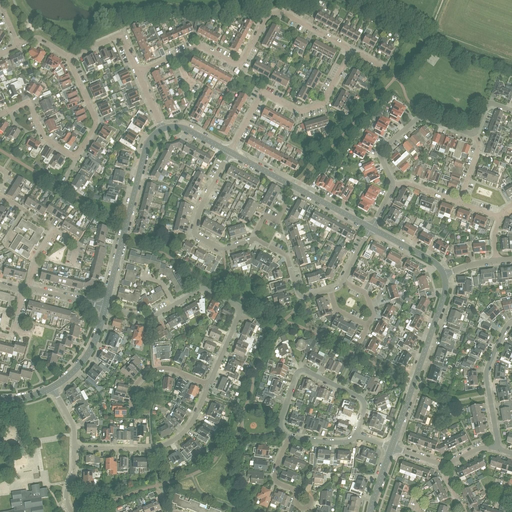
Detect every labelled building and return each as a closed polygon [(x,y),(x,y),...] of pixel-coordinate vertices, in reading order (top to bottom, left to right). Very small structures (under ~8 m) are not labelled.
[(324,15),(321,14),(324,9),(319,6),(316,12),(318,13),(315,20),(318,22),(317,24),(319,25),(320,23),(324,15)] [(330,18),(329,18),(326,16),(329,12),(327,11),(324,15),(320,23),(323,25),(322,26),(324,28),(325,26),(330,18)] [(335,21),(332,19),(334,15),(332,14),(329,18),(330,18),(325,26),(328,28),(327,29),(330,30),(331,29),(335,21)] [(331,29),(334,30),(333,32),(335,33),(336,32),(340,24),(337,22),(339,18),(337,16),(335,21),(331,29)] [(242,24),(250,29),(253,24),(245,20),(243,23),(241,22),(239,25),(241,26),(242,24)] [(350,29),(347,27),(349,23),(347,21),(344,26),(340,34),(343,36),(342,37),(345,38),(346,37),(345,37),(350,29)] [(141,29),(141,27),(138,22),(134,23),(135,25),(131,27),(133,32),(141,29)] [(184,26),(188,34),(193,32),(190,23),(186,25),(185,23),(182,25),(183,26),(184,26)] [(205,27),(201,25),(198,23),(197,27),(200,28),(197,33),(202,36),(206,28),(205,27)] [(247,33),(250,29),(242,24),(241,26),(239,29),(247,33)] [(355,32),(352,30),(354,25),(352,24),(350,29),(345,37),(346,37),(348,38),(348,40),(350,41),(351,40),(355,32)] [(135,37),(143,33),(142,30),(146,28),(144,25),(141,27),(141,29),(133,32),(135,37)] [(208,29),(209,27),(206,25),(205,27),(206,28),(202,36),(207,38),(211,30),(208,29)] [(277,34),(279,32),(283,34),(284,32),(280,29),(272,25),(270,30),(277,34)] [(183,36),(188,34),(184,26),(183,26),(180,28),(183,36)] [(351,40),(354,41),(353,43),(355,44),(356,42),(361,35),(357,33),(360,28),(357,27),(355,32),(351,40)] [(183,36),(180,28),(176,29),(175,28),(172,29),(173,31),(175,30),(178,38),(183,36)] [(245,38),(247,33),(239,29),(238,33),(236,32),(234,35),(236,35),(237,34),(245,38)] [(372,38),(369,36),(371,32),(366,29),(363,35),(366,36),(362,43),(365,44),(364,46),(367,47),(368,46),(367,46),(372,38)] [(173,40),(178,38),(175,30),(173,31),(170,32),(173,40)] [(216,33),(214,32),(211,30),(207,38),(211,41),(216,33)] [(282,37),(277,34),(270,30),(267,35),(275,39),(276,37),(281,39),(282,37)] [(217,34),(218,32),(215,31),(214,32),(216,33),(211,41),(216,44),(221,36),(217,34)] [(146,38),(145,37),(148,36),(147,32),(143,33),(135,37),(137,42),(146,38)] [(173,40),(170,32),(166,34),(165,32),(162,33),(163,35),(165,34),(168,43),(173,40)] [(367,46),(368,46),(370,47),(370,49),(372,50),(373,49),(377,41),(374,39),(376,34),(374,33),(372,38),(367,46)] [(163,45),(168,43),(165,34),(163,35),(159,37),(163,45)] [(242,43),(245,38),(237,34),(236,35),(234,39),(242,43)] [(139,47),(148,43),(146,40),(150,38),(149,35),(148,36),(145,37),(146,38),(137,42),(139,47)] [(279,42),(275,39),(267,35),(264,40),(272,44),(274,42),(278,44),(279,42)] [(296,53),(298,49),(303,41),(297,38),(293,46),(296,47),(294,52),(296,53)] [(388,46),(385,45),(387,40),(382,38),(379,43),(382,45),(378,51),(381,53),(380,55),(383,56),(384,54),(388,46)] [(240,48),(242,43),(234,39),(232,44),(240,48)] [(276,47),(272,44),(264,40),(262,46),(269,50),(271,47),(275,49),(276,47)] [(303,41),(298,49),(301,50),(299,54),(301,56),(303,51),(304,51),(308,44),(303,41)] [(317,52),(321,44),(316,42),(311,49),(314,51),(310,59),(312,60),(317,52)] [(384,54),(387,56),(386,58),(388,59),(389,57),(393,49),(390,48),(392,43),(390,42),(388,46),(384,54)] [(142,52),(150,48),(148,43),(139,47),(142,52)] [(237,53),(240,48),(232,44),(229,48),(237,53)] [(322,55),(326,47),(321,44),(317,52),(319,54),(317,58),(319,59),(322,55)] [(327,57),(331,50),(326,47),(322,55),(324,56),(322,61),(324,62),(327,57)] [(32,48),(28,54),(34,58),(32,59),(39,64),(45,54),(39,50),(37,52),(32,48)] [(144,57),(152,53),(150,48),(142,52),(144,57)] [(107,52),(106,50),(100,52),(103,58),(100,60),(102,65),(103,66),(107,64),(107,61),(110,60),(109,59),(110,59),(107,52)] [(117,54),(114,55),(112,50),(107,52),(110,59),(109,59),(110,60),(111,62),(115,60),(116,63),(120,61),(117,54)] [(327,57),(329,59),(327,63),(329,65),(332,60),(336,52),(331,50),(327,57)] [(15,56),(19,64),(22,62),(24,67),(29,65),(26,58),(23,59),(21,53),(15,56)] [(152,53),(144,57),(146,62),(154,58),(152,53)] [(16,65),(19,64),(15,56),(15,55),(9,57),(12,64),(10,65),(10,66),(12,71),(13,72),(15,71),(15,69),(17,68),(16,65)] [(57,59),(56,58),(53,55),(52,56),(51,56),(48,62),(45,60),(41,67),(44,70),(45,68),(49,71),(51,67),(57,59)] [(98,56),(95,57),(94,55),(89,57),(89,58),(93,66),(94,70),(96,69),(97,68),(102,65),(100,60),(98,56)] [(194,68),(199,60),(194,57),(189,65),(194,68)] [(62,62),(61,61),(58,58),(57,59),(51,67),(54,69),(53,72),(56,75),(64,69),(65,69),(62,65),(61,64),(62,62)] [(87,68),(93,66),(89,58),(84,60),(86,65),(83,66),(86,73),(89,72),(87,68)] [(261,65),(259,64),(261,59),(259,58),(256,62),(252,70),(257,73),(261,65)] [(199,71),(203,63),(199,60),(194,68),(199,71)] [(12,71),(10,66),(7,67),(4,61),(0,62),(0,65),(3,72),(6,70),(7,74),(12,71)] [(266,68),(264,66),(266,62),(264,61),(261,65),(257,73),(262,76),(266,68)] [(204,73),(208,65),(203,63),(199,71),(204,73)] [(266,68),(262,76),(267,78),(272,71),(269,69),(271,65),(269,63),(266,68)] [(209,76),(213,68),(208,65),(204,73),(209,76)] [(213,78),(218,70),(213,68),(209,76),(213,78)] [(279,75),(277,73),(279,69),(277,68),(274,72),(270,80),(275,83),(279,75)] [(64,69),(56,75),(58,80),(60,79),(61,82),(69,78),(69,79),(70,78),(67,73),(66,73),(64,69)] [(152,74),(154,80),(162,76),(159,69),(155,70),(156,72),(152,74)] [(218,81),(222,73),(218,70),(213,78),(218,81)] [(280,85),(284,77),(282,76),(284,72),(282,70),(279,75),(275,83),(280,85)] [(358,80),(360,77),(364,79),(365,77),(361,74),(353,70),(351,73),(350,72),(349,75),(350,76),(358,80)] [(117,82),(121,80),(129,77),(126,71),(121,74),(119,71),(114,73),(117,82)] [(311,76),(319,80),(322,75),(314,71),(312,74),(308,72),(307,74),(311,76)] [(223,83),(227,75),(222,73),(218,81),(223,83)] [(284,77),(280,85),(285,88),(290,80),(287,79),(289,74),(287,73),(284,77)] [(227,75),(223,83),(228,86),(232,78),(227,75)] [(156,85),(164,81),(162,76),(154,80),(156,85)] [(316,85),(319,80),(311,76),(310,79),(305,77),(304,79),(308,81),(316,85)] [(363,82),(358,80),(350,76),(349,79),(347,78),(346,80),(347,81),(355,85),(357,82),(361,84),(363,82)] [(129,77),(121,80),(123,86),(120,87),(121,90),(127,88),(125,85),(131,82),(129,77)] [(71,84),(69,79),(69,78),(61,82),(60,82),(62,85),(60,86),(62,91),(67,89),(66,86),(71,84)] [(104,88),(102,85),(100,79),(94,82),(96,85),(90,87),(90,88),(89,89),(91,93),(104,88)] [(21,87),(21,86),(19,81),(18,82),(11,85),(9,88),(7,89),(11,98),(18,96),(16,91),(16,89),(21,87)] [(26,91),(32,95),(37,86),(39,84),(36,82),(32,82),(31,81),(29,84),(30,85),(26,91)] [(158,90),(166,86),(164,81),(156,85),(158,90)] [(313,91),(316,85),(308,81),(307,84),(303,82),(301,84),(306,86),(313,91)] [(360,87),(355,85),(347,81),(346,84),(344,83),(343,85),(345,86),(344,86),(352,91),(354,87),(359,90),(360,87)] [(502,97),(505,89),(500,87),(501,84),(497,83),(493,94),(502,97)] [(37,86),(32,95),(32,94),(38,97),(42,90),(43,91),(45,88),(41,86),(40,88),(37,86)] [(160,95),(169,91),(166,86),(158,90),(160,95)] [(509,97),(511,98),(511,86),(510,91),(505,89),(502,97),(508,99),(509,97)] [(107,96),(106,93),(104,88),(91,93),(91,94),(93,98),(94,98),(95,98),(100,96),(102,99),(107,96)] [(300,93),(307,97),(310,92),(302,88),(301,91),(297,89),(295,91),(300,93)] [(212,91),(211,92),(205,89),(203,94),(211,98),(212,95),(215,97),(217,94),(212,91)] [(77,96),(78,96),(75,90),(70,92),(69,90),(62,92),(64,95),(65,97),(67,96),(69,99),(77,96)] [(126,101),(129,99),(137,96),(135,90),(129,93),(128,90),(122,93),(126,101)] [(169,91),(160,95),(163,99),(171,96),(169,91)] [(347,101),(348,98),(353,101),(355,96),(350,93),(348,95),(342,91),(340,95),(338,94),(337,96),(339,97),(347,101)] [(237,98),(245,102),(247,97),(239,93),(237,98)] [(305,103),(307,97),(300,93),(298,96),(294,94),(293,96),(297,98),(305,103)] [(208,103),(211,98),(203,94),(200,98),(208,103)] [(42,109),(51,105),(49,100),(52,98),(50,95),(45,98),(46,101),(40,103),(42,109)] [(78,98),(77,96),(69,99),(68,100),(69,103),(67,104),(68,106),(67,106),(69,109),(75,107),(74,104),(79,101),(80,100),(79,99),(78,98)] [(126,101),(129,106),(128,106),(130,109),(135,107),(134,104),(140,101),(137,96),(129,99),(126,101)] [(165,104),(173,101),(171,96),(163,99),(165,104)] [(351,104),(347,101),(339,97),(337,100),(335,99),(334,101),(336,102),(344,107),(344,106),(345,103),(350,106),(351,104)] [(206,108),(208,103),(200,98),(198,103),(206,108)] [(242,107),(245,102),(237,98),(234,103),(242,107)] [(98,107),(101,112),(109,108),(112,107),(111,104),(108,99),(103,101),(104,104),(98,107)] [(167,109),(175,106),(173,101),(165,104),(167,109)] [(392,110),(402,115),(403,112),(402,111),(405,107),(394,101),(391,106),(394,107),(392,110)] [(348,109),(344,106),(344,107),(336,102),(334,105),(333,104),(331,107),(333,108),(341,112),(343,109),(347,111),(348,109)] [(203,112),(206,108),(198,103),(195,108),(203,112)] [(240,112),(242,107),(234,103),(232,108),(240,112)] [(55,106),(52,108),(51,105),(42,109),(45,114),(51,111),(52,114),(58,112),(55,106)] [(179,110),(177,111),(175,106),(167,109),(169,115),(171,114),(173,116),(180,113),(179,110)] [(84,113),(85,113),(83,108),(77,110),(76,107),(71,109),(73,115),(75,114),(76,117),(84,113)] [(112,107),(109,108),(101,112),(103,117),(109,115),(110,118),(116,115),(114,110),(112,107)] [(200,117),(203,112),(195,108),(193,113),(200,117)] [(237,117),(240,112),(232,108),(229,112),(237,117)] [(266,119),(270,111),(265,108),(261,116),(266,119)] [(400,118),(402,115),(392,110),(392,111),(391,110),(389,113),(390,114),(390,115),(391,116),(390,119),(396,122),(399,117),(400,118)] [(137,121),(144,125),(147,120),(142,117),(144,114),(139,111),(136,116),(136,117),(138,118),(137,121)] [(271,121),(275,113),(270,111),(266,119),(271,121)] [(493,116),(505,120),(506,118),(502,117),(503,114),(495,111),(493,116)] [(234,121),(237,117),(229,112),(226,117),(234,121)] [(87,119),(84,113),(76,117),(77,120),(75,121),(77,126),(82,129),(84,126),(79,123),(79,122),(87,119)] [(193,113),(190,118),(192,119),(191,120),(197,124),(200,117),(193,113)] [(275,124),(280,116),(275,113),(271,121),(275,124)] [(47,128),(56,125),(54,120),(57,118),(56,115),(50,117),(51,121),(45,123),(47,128)] [(280,126),(284,119),(280,116),(275,124),(280,126)] [(504,123),(505,120),(493,116),(491,121),(500,124),(501,122),(504,123)] [(232,126),(234,121),(226,117),(224,122),(232,126)] [(377,124),(386,129),(388,126),(387,125),(389,121),(382,117),(381,120),(380,119),(377,124)] [(323,128),(326,127),(327,131),(330,131),(329,126),(326,118),(321,119),(323,128)] [(144,125),(137,121),(134,119),(133,122),(132,122),(129,126),(134,130),(136,127),(141,131),(144,125)] [(285,129),(289,121),(284,119),(280,126),(285,129)] [(325,132),(323,128),(321,119),(315,121),(318,129),(321,128),(322,133),(325,132)] [(3,121),(0,125),(0,130),(3,133),(8,125),(6,123),(6,122),(5,121),(4,122),(3,121)] [(289,121),(285,129),(290,132),(294,124),(289,121)] [(319,134),(318,129),(315,121),(310,123),(312,131),(315,130),(317,135),(319,134)] [(499,127),(500,124),(491,121),(490,126),(501,131),(502,128),(499,127)] [(229,131),(232,126),(224,122),(221,127),(229,131)] [(314,136),(312,131),(310,123),(304,124),(306,133),(310,132),(311,136),(314,136)] [(385,132),(386,129),(377,124),(374,129),(376,130),(374,132),(381,136),(383,131),(385,132)] [(60,126),(57,127),(56,125),(47,128),(49,133),(56,131),(57,133),(58,134),(57,135),(59,137),(62,133),(63,132),(61,130),(62,129),(60,126)] [(132,132),(134,130),(129,126),(126,131),(129,133),(127,136),(135,141),(135,140),(137,140),(138,138),(137,136),(138,136),(132,132)] [(430,134),(426,130),(428,128),(426,126),(424,127),(419,131),(421,133),(418,135),(426,143),(429,140),(426,137),(430,134)] [(500,133),(501,131),(490,126),(488,132),(492,133),(496,134),(497,132),(500,133)] [(111,127),(111,128),(110,128),(109,128),(108,129),(104,127),(101,132),(109,136),(111,137),(111,138),(114,133),(115,133),(117,130),(111,127)] [(227,136),(229,131),(221,127),(219,132),(227,136)] [(11,128),(8,132),(5,137),(10,140),(12,137),(16,140),(20,132),(14,128),(14,130),(11,128)] [(66,144),(71,135),(68,133),(69,131),(65,128),(63,132),(62,133),(64,135),(61,140),(66,143),(65,144),(66,144)] [(374,141),(377,136),(366,130),(364,133),(367,134),(364,139),(374,144),(375,141),(374,141)] [(111,137),(109,136),(101,132),(98,137),(104,140),(102,143),(107,146),(110,142),(109,140),(111,137)] [(501,136),(496,134),(492,133),(491,138),(502,143),(503,140),(500,139),(501,136)] [(441,145),(444,137),(435,134),(432,142),(437,144),(435,151),(439,152),(441,145)] [(71,135),(66,144),(71,147),(77,137),(75,136),(74,138),(71,136),(71,135)] [(427,144),(426,143),(418,135),(416,137),(414,136),(410,139),(416,146),(420,142),(425,148),(428,145),(427,144)] [(134,142),(135,141),(127,136),(124,141),(121,139),(119,142),(124,145),(126,142),(131,146),(132,145),(134,145),(135,143),(134,142)] [(252,147),(256,140),(251,137),(247,145),(252,147)] [(450,149),(453,140),(444,137),(441,145),(446,147),(444,154),(447,156),(450,149)] [(501,145),(502,143),(491,138),(489,143),(497,146),(498,144),(501,145)] [(35,159),(36,158),(39,153),(36,151),(40,144),(31,139),(27,145),(33,149),(30,154),(30,156),(35,159)] [(372,147),(374,144),(364,139),(362,144),(359,143),(357,146),(368,151),(371,147),(372,147)] [(418,154),(421,151),(416,146),(410,139),(403,146),(410,154),(415,150),(418,154)] [(183,151),(187,144),(180,140),(179,143),(174,144),(176,149),(178,148),(183,151)] [(256,150),(261,142),(256,140),(252,147),(256,150)] [(456,159),(462,144),(453,140),(450,149),(455,150),(452,157),(456,159)] [(261,153),(265,145),(261,142),(256,150),(261,153)] [(94,143),(93,143),(92,143),(90,146),(91,147),(91,148),(98,153),(100,150),(102,152),(106,147),(101,144),(99,146),(94,143)] [(496,149),(497,146),(489,143),(487,148),(499,153),(499,150),(496,149)] [(173,150),(176,149),(174,144),(169,145),(167,144),(163,151),(170,155),(170,154),(173,150)] [(188,155),(191,147),(188,146),(189,145),(187,144),(183,151),(182,152),(188,155)] [(461,146),(462,144),(456,159),(460,160),(462,153),(467,155),(470,147),(465,145),(464,147),(461,146)] [(266,155),(270,147),(265,145),(261,153),(266,155)] [(355,145),(352,150),(354,152),(353,154),(362,159),(364,156),(363,156),(365,151),(355,145)] [(193,157),(197,149),(195,148),(194,149),(191,147),(188,155),(193,157)] [(271,158),(275,150),(270,147),(266,155),(271,158)] [(101,154),(98,153),(91,148),(88,153),(93,156),(91,159),(95,161),(96,162),(101,154)] [(498,155),(499,153),(487,148),(485,154),(493,157),(494,154),(498,155)] [(48,165),(48,164),(53,158),(50,156),(52,152),(47,149),(42,156),(45,158),(43,162),(48,165)] [(117,157),(120,158),(128,160),(130,154),(124,153),(125,150),(120,149),(117,157)] [(198,160),(201,153),(199,151),(199,150),(197,149),(193,157),(198,160)] [(276,160),(280,152),(275,150),(271,158),(276,160)] [(171,155),(170,154),(170,155),(163,151),(162,153),(163,154),(162,156),(169,160),(171,155)] [(431,152),(430,157),(436,159),(439,152),(435,151),(434,153),(431,152)] [(280,163),(285,155),(280,152),(276,160),(280,163)] [(397,166),(409,155),(406,152),(401,157),(397,153),(395,154),(391,159),(397,166)] [(203,163),(207,154),(205,153),(204,154),(201,153),(198,160),(203,163)] [(207,154),(203,163),(208,165),(212,158),(209,157),(209,155),(207,154)] [(285,165),(289,157),(285,155),(280,163),(285,165)] [(409,155),(397,166),(403,172),(410,167),(406,163),(412,158),(409,155)] [(53,158),(48,164),(54,168),(56,164),(61,167),(65,160),(58,156),(57,157),(54,156),(53,158)] [(166,165),(169,160),(162,156),(160,159),(159,159),(158,161),(166,165)] [(290,168),(294,160),(289,157),(285,165),(290,168)] [(127,166),(128,160),(120,158),(119,162),(116,161),(115,166),(121,168),(122,165),(127,166)] [(96,162),(95,161),(93,164),(87,160),(84,165),(95,172),(100,164),(96,162)] [(294,160),(290,168),(295,171),(299,163),(294,160)] [(461,172),(464,163),(456,160),(454,166),(450,164),(449,168),(450,168),(461,172)] [(163,170),(166,165),(158,161),(157,163),(158,164),(156,167),(163,170)] [(424,165),(419,163),(416,161),(411,174),(420,177),(424,165)] [(367,174),(374,171),(372,166),(373,165),(372,162),(362,167),(365,172),(362,173),(363,176),(367,174)] [(84,165),(84,166),(83,165),(82,165),(81,168),(81,169),(82,169),(81,170),(87,174),(85,176),(90,180),(91,178),(95,172),(84,165)] [(432,172),(431,172),(427,170),(428,166),(424,165),(420,177),(428,180),(432,172)] [(441,173),(436,171),(438,166),(437,166),(434,165),(431,172),(432,172),(428,180),(437,183),(441,173)] [(231,177),(236,168),(231,166),(226,175),(231,177)] [(114,176),(124,179),(125,173),(118,171),(119,168),(113,167),(113,170),(114,171),(114,173),(115,173),(114,176)] [(163,170),(156,167),(155,169),(153,169),(152,171),(161,175),(164,177),(167,172),(165,171),(163,170)] [(482,179),(486,168),(483,167),(482,170),(479,169),(476,177),(482,179)] [(236,180),(241,171),(236,168),(231,177),(236,180)] [(463,173),(461,172),(450,168),(449,172),(453,173),(451,178),(459,181),(463,173)] [(487,181),(490,173),(487,172),(488,169),(486,168),(482,179),(487,181)] [(158,181),(161,175),(152,171),(151,173),(152,174),(151,177),(158,181)] [(241,182),(245,173),(241,171),(236,180),(241,182)] [(367,178),(370,183),(374,181),(375,183),(379,181),(378,179),(380,178),(378,175),(377,176),(374,171),(367,174),(363,176),(365,179),(367,178)] [(492,183),(496,171),(493,171),(492,174),(490,173),(487,181),(492,183)] [(496,171),(492,183),(497,185),(500,177),(497,176),(498,172),(496,171)] [(194,178),(202,182),(203,179),(206,180),(207,178),(197,173),(194,178)] [(245,185),(250,176),(245,173),(241,182),(245,185)] [(90,180),(85,176),(84,179),(78,175),(75,180),(82,185),(84,186),(87,181),(89,182),(91,180),(90,180)] [(451,178),(444,176),(442,175),(441,178),(443,179),(443,180),(450,182),(448,187),(456,190),(459,181),(451,178)] [(122,184),(124,179),(114,176),(114,179),(110,178),(108,184),(109,184),(115,186),(116,182),(122,184)] [(250,187),(255,179),(250,176),(245,185),(250,187)] [(25,187),(24,188),(27,190),(28,188),(26,187),(26,186),(25,185),(27,182),(19,177),(17,180),(16,180),(15,181),(24,187),(25,187)] [(323,189),(328,179),(323,177),(322,178),(319,177),(316,183),(320,186),(320,187),(323,189)] [(200,185),(202,182),(194,178),(192,183),(202,188),(202,186),(200,185)] [(255,179),(250,187),(255,190),(260,181),(255,179)] [(328,179),(323,189),(326,191),(326,189),(331,192),(335,185),(332,183),(333,182),(328,179)] [(80,187),(82,185),(75,180),(72,186),(77,189),(76,192),(83,196),(84,193),(81,191),(83,189),(80,187)] [(25,187),(24,187),(15,181),(14,183),(15,183),(13,186),(21,191),(23,188),(24,189),(24,188),(25,187)] [(344,188),(342,187),(343,184),(338,181),(332,192),(337,195),(336,196),(339,198),(344,188)] [(201,190),(202,188),(192,183),(189,188),(196,192),(198,189),(201,190)] [(224,188),(232,193),(235,188),(226,183),(224,188)] [(115,186),(109,184),(108,188),(110,188),(109,193),(116,195),(116,196),(118,196),(119,190),(116,190),(117,188),(115,188),(115,186)] [(511,196),(511,192),(509,188),(508,184),(503,187),(505,190),(504,190),(509,198),(511,196)] [(269,190),(278,195),(281,190),(272,185),(269,190)] [(367,193),(376,198),(378,195),(377,194),(379,189),(372,185),(370,188),(367,193)] [(18,195),(21,191),(13,186),(11,190),(10,189),(9,190),(18,196),(19,197),(18,198),(21,199),(22,197),(18,195)] [(344,188),(339,198),(342,199),(343,198),(347,200),(353,190),(348,187),(346,189),(344,188)] [(194,195),(196,192),(189,188),(186,193),(196,198),(197,196),(194,195)] [(230,198),(232,193),(224,188),(221,193),(230,198)] [(411,197),(413,194),(414,191),(409,188),(407,191),(403,189),(402,192),(400,191),(400,192),(401,193),(399,197),(407,201),(409,196),(411,197)] [(18,196),(9,190),(6,195),(7,196),(15,201),(17,197),(18,198),(19,197),(18,196)] [(276,199),(278,195),(269,190),(267,195),(276,199)] [(109,193),(107,193),(106,198),(104,197),(103,201),(110,203),(110,201),(112,202),(112,200),(115,201),(116,196),(116,195),(109,193)] [(195,200),(196,198),(186,193),(184,198),(191,202),(192,199),(195,200)] [(227,202),(230,198),(221,193),(219,198),(227,202)] [(375,201),(376,198),(367,193),(366,195),(363,194),(360,199),(363,200),(370,204),(371,205),(373,200),(375,201)] [(36,195),(33,199),(30,197),(25,204),(28,206),(27,207),(29,208),(34,200),(35,199),(36,199),(38,197),(36,195)] [(273,204),(276,199),(267,195),(264,199),(273,204)] [(426,208),(429,200),(424,199),(425,197),(421,196),(417,205),(426,208)] [(402,209),(407,201),(399,197),(397,201),(396,200),(393,204),(402,209)] [(225,207),(227,202),(219,198),(216,202),(225,207)] [(29,208),(30,209),(31,208),(34,210),(39,203),(36,201),(37,200),(36,199),(35,199),(34,200),(29,208)] [(270,209),(273,204),(264,199),(262,204),(270,209)] [(302,210),(305,205),(297,200),(295,202),(297,203),(295,206),(302,210)] [(367,209),(370,204),(363,200),(361,203),(360,202),(357,207),(367,213),(368,209),(367,209)] [(433,202),(429,200),(426,208),(431,210),(430,212),(433,213),(438,202),(433,200),(433,202)] [(38,214),(43,205),(44,204),(45,205),(47,202),(45,201),(44,203),(43,202),(42,204),(39,203),(34,210),(37,212),(37,213),(38,214)] [(247,205),(256,210),(258,205),(249,201),(247,205)] [(222,212),(225,207),(216,202),(213,207),(222,212)] [(57,203),(54,206),(51,204),(48,208),(46,212),(49,214),(48,215),(50,216),(56,206),(57,207),(59,204),(57,203)] [(48,208),(45,206),(45,205),(44,204),(43,205),(38,214),(40,215),(40,214),(43,216),(46,212),(48,208)] [(180,209),(190,212),(191,210),(188,209),(189,205),(181,204),(180,209)] [(445,214),(448,206),(443,204),(440,209),(437,208),(435,214),(438,216),(440,212),(445,214)] [(253,215),(256,210),(247,205),(244,210),(253,215)] [(11,218),(10,217),(12,214),(1,206),(0,207),(0,212),(7,217),(7,218),(9,220),(11,218)] [(60,210),(56,208),(57,207),(56,206),(50,216),(51,217),(52,216),(55,218),(60,210)] [(299,215),(302,210),(295,206),(293,209),(292,208),(291,210),(299,215)] [(403,212),(398,209),(392,206),(390,210),(392,211),(390,215),(397,219),(400,214),(401,214),(402,214),(403,212)] [(448,206),(445,214),(444,217),(452,220),(454,214),(451,213),(453,208),(448,206)] [(220,217),(222,212),(213,207),(211,212),(220,217)] [(66,208),(63,212),(60,210),(55,218),(58,219),(58,220),(59,221),(65,212),(66,212),(68,210),(66,208)] [(250,220),(253,215),(244,210),(242,215),(250,220)] [(297,220),(299,215),(291,210),(290,212),(291,213),(290,216),(294,218),(294,219),(297,220)] [(454,214),(452,220),(456,221),(457,218),(462,220),(465,212),(460,210),(457,216),(454,214)] [(316,222),(320,215),(317,213),(317,212),(315,211),(311,219),(316,222)] [(69,216),(66,213),(66,212),(65,212),(59,221),(61,222),(61,221),(64,223),(66,220),(67,220),(69,216)] [(470,226),(471,221),(468,220),(470,214),(465,212),(462,220),(461,222),(467,224),(465,228),(466,229),(468,230),(470,226)] [(185,220),(186,217),(178,215),(177,220),(187,223),(188,221),(185,220)] [(248,225),(250,220),(242,215),(239,220),(248,225)] [(321,225),(325,216),(323,215),(323,216),(320,215),(316,222),(321,225)] [(393,227),(397,219),(390,215),(387,219),(386,218),(384,222),(393,227)] [(293,221),(294,219),(294,218),(290,216),(287,220),(285,221),(287,229),(294,226),(296,226),(300,224),(299,223),(294,224),(293,221)] [(326,227),(330,220),(327,219),(327,218),(325,216),(321,225),(324,227),(326,227)] [(479,226),(482,218),(477,216),(475,222),(471,221),(470,226),(475,228),(476,225),(479,226)] [(70,222),(67,220),(66,220),(64,223),(61,227),(65,229),(64,230),(66,231),(72,222),(73,222),(74,220),(72,218),(70,222)] [(410,223),(408,222),(410,220),(407,218),(403,225),(406,227),(403,232),(408,235),(412,227),(410,226),(410,224),(410,223)] [(482,218),(479,226),(484,228),(483,232),(486,233),(489,227),(485,226),(488,220),(482,218)] [(206,230),(211,222),(206,219),(201,228),(206,230)] [(29,229),(32,224),(28,221),(27,222),(22,220),(17,228),(22,231),(24,228),(28,231),(29,229)] [(331,230),(335,222),(333,221),(333,222),(330,220),(326,227),(331,230)] [(76,226),(72,223),(73,222),(72,222),(66,231),(67,232),(68,231),(71,233),(76,226)] [(84,225),(81,224),(82,224),(78,222),(76,226),(71,233),(74,235),(73,236),(75,237),(80,228),(81,227),(82,228),(84,225)] [(211,233),(216,224),(211,222),(206,230),(211,233)] [(336,233),(340,226),(337,224),(338,223),(335,222),(331,230),(336,233)] [(32,237),(39,241),(42,237),(41,236),(44,231),(32,224),(29,229),(35,233),(32,237)] [(216,236),(220,227),(216,224),(211,233),(216,236)] [(408,235),(413,238),(416,232),(419,234),(422,229),(414,224),(412,227),(408,235)] [(238,226),(241,236),(246,234),(243,225),(238,226)] [(511,231),(511,229),(511,227),(505,225),(503,230),(508,232),(507,236),(511,236),(511,231)] [(182,231),(183,228),(175,226),(174,232),(185,234),(185,232),(182,231)] [(236,237),(241,236),(238,226),(233,228),(236,237)] [(290,234),(297,231),(296,226),(294,226),(287,229),(287,231),(289,230),(290,234)] [(341,236),(346,227),(343,226),(343,227),(340,226),(336,233),(341,236)] [(85,231),(81,229),(82,228),(81,227),(80,228),(75,237),(76,238),(77,237),(80,239),(85,231)] [(220,227),(216,236),(220,238),(225,229),(220,227)] [(346,238),(350,231),(347,230),(348,228),(346,227),(341,236),(346,238)] [(230,239),(236,237),(233,228),(228,229),(230,239)] [(107,235),(107,233),(96,231),(97,229),(94,229),(93,231),(97,232),(96,236),(105,238),(106,235),(107,235)] [(422,235),(419,241),(424,243),(428,236),(430,232),(428,231),(427,231),(427,230),(425,229),(424,230),(422,229),(419,234),(422,235)] [(290,240),(299,237),(297,231),(290,234),(291,237),(289,237),(290,240)] [(350,231),(346,238),(351,241),(356,233),(354,232),(353,233),(350,231)] [(435,242),(437,237),(435,236),(433,238),(428,236),(424,243),(429,246),(432,241),(435,242)] [(511,241),(511,236),(507,236),(507,240),(501,240),(501,246),(510,245),(510,242),(511,241)] [(36,246),(39,241),(32,237),(30,242),(24,238),(22,241),(21,243),(24,245),(32,250),(35,245),(36,246)] [(441,243),(443,240),(437,237),(435,242),(438,244),(435,249),(440,252),(444,244),(441,243)] [(104,246),(105,244),(95,241),(94,241),(94,240),(91,239),(90,241),(89,246),(97,248),(97,247),(102,249),(103,245),(104,246)] [(479,244),(480,253),(486,253),(485,246),(488,246),(488,240),(485,241),(485,244),(479,244)] [(186,252),(190,244),(187,242),(186,243),(183,241),(179,248),(186,252)] [(480,253),(479,244),(473,245),(473,241),(470,241),(470,242),(471,248),(474,248),(474,254),(480,253)] [(293,251),(302,248),(301,242),(293,245),(294,248),(293,248),(293,251)] [(467,248),(471,248),(470,242),(464,243),(464,244),(461,245),(462,256),(468,256),(467,248)] [(375,254),(380,246),(374,243),(371,248),(368,247),(366,252),(363,257),(367,259),(369,256),(370,256),(372,252),(375,254)] [(192,255),(196,248),(193,246),(190,244),(186,252),(192,255)] [(450,251),(453,246),(450,244),(449,247),(444,244),(440,252),(445,254),(448,249),(450,251)] [(462,256),(461,245),(455,245),(454,244),(453,246),(450,251),(450,252),(453,254),(454,251),(456,251),(457,257),(462,256)] [(29,254),(32,250),(24,245),(21,249),(24,251),(21,256),(28,260),(31,255),(29,254)] [(382,261),(385,255),(382,254),(385,249),(380,246),(375,254),(379,255),(377,258),(382,261)] [(198,258),(202,251),(199,249),(199,250),(196,248),(192,255),(198,258)] [(336,253),(343,257),(344,254),(345,254),(347,252),(338,248),(336,253)] [(138,264),(140,256),(136,255),(136,252),(131,251),(128,260),(133,261),(133,263),(138,264)] [(208,255),(205,253),(206,252),(202,251),(198,258),(204,262),(205,262),(208,255)] [(392,262),(396,254),(391,251),(388,257),(385,255),(382,261),(385,262),(386,259),(392,262)] [(248,254),(244,255),(243,253),(243,252),(240,253),(240,254),(240,255),(238,255),(240,264),(241,267),(252,264),(253,258),(250,258),(248,254)] [(262,264),(266,256),(260,253),(257,259),(256,259),(257,255),(254,254),(253,258),(252,264),(252,265),(257,268),(259,263),(262,264)] [(297,261),(306,259),(304,253),(296,256),(297,259),(296,259),(297,261)] [(341,260),(343,257),(336,253),(333,258),(341,262),(342,260),(341,260)] [(217,267),(214,266),(215,263),(214,262),(216,258),(209,254),(208,255),(205,262),(204,262),(203,265),(207,267),(205,271),(211,274),(213,275),(217,267)] [(396,254),(392,262),(395,264),(393,268),(396,270),(395,272),(397,273),(399,270),(401,264),(399,263),(402,257),(396,254)] [(149,265),(152,256),(146,255),(145,257),(140,256),(138,264),(144,266),(144,264),(149,265)] [(238,255),(235,256),(235,255),(234,255),(232,256),(233,263),(230,264),(232,270),(238,268),(237,265),(240,264),(238,255)] [(161,264),(161,262),(156,260),(157,257),(152,256),(149,265),(154,267),(154,268),(159,269),(161,264)] [(268,274),(273,268),(269,266),(273,260),(266,256),(262,264),(265,266),(262,271),(268,274)] [(340,264),(341,262),(333,258),(330,263),(337,267),(339,264),(340,264)] [(401,264),(399,270),(403,272),(405,269),(408,271),(413,263),(407,260),(404,266),(401,264)] [(10,266),(10,264),(5,263),(3,266),(0,269),(0,270),(1,272),(4,272),(3,275),(7,276),(7,277),(8,278),(11,267),(10,266)] [(336,270),(337,267),(330,263),(327,268),(328,269),(329,269),(336,273),(337,270),(336,270)] [(420,274),(419,272),(417,273),(415,272),(418,266),(413,263),(408,271),(407,274),(412,277),(420,274)] [(166,265),(161,264),(159,269),(158,273),(163,275),(163,276),(167,277),(172,270),(166,268),(166,265)] [(126,276),(135,278),(137,272),(134,272),(135,267),(127,265),(126,270),(127,270),(126,276)] [(23,270),(23,267),(21,266),(20,269),(20,270),(16,269),(14,278),(17,279),(17,280),(19,280),(21,270),(21,269),(23,270)] [(359,271),(360,268),(358,266),(352,277),(358,280),(362,272),(359,271)] [(273,268),(268,274),(267,274),(269,278),(273,277),(274,280),(282,278),(280,271),(274,273),(274,271),(276,270),(273,267),(273,268)] [(47,268),(46,272),(42,271),(40,280),(43,281),(43,282),(45,282),(48,271),(49,271),(50,268),(47,268)] [(332,279),(336,273),(329,269),(328,269),(326,274),(324,274),(323,274),(325,279),(329,278),(332,279)] [(492,280),(492,282),(492,283),(493,284),(494,284),(499,283),(498,276),(494,276),(494,270),(493,269),(491,269),(490,271),(487,271),(488,280),(492,280)] [(509,280),(507,269),(501,270),(502,276),(498,276),(499,283),(502,283),(506,283),(505,281),(509,280)] [(58,270),(57,275),(53,274),(50,282),(54,283),(54,284),(55,285),(58,274),(59,274),(60,271),(58,270)] [(172,284),(181,279),(178,274),(175,275),(172,270),(167,277),(168,280),(170,279),(172,284)] [(370,276),(373,271),(370,270),(369,272),(367,271),(365,274),(362,272),(358,280),(363,283),(367,277),(369,278),(370,276)] [(487,271),(485,271),(484,270),(481,270),(481,272),(482,278),(478,278),(479,285),(484,285),(485,285),(485,284),(486,283),(489,282),(488,280),(487,271)] [(369,283),(375,286),(379,278),(376,276),(378,274),(373,271),(370,276),(372,278),(369,283)] [(64,286),(64,287),(66,287),(68,278),(69,276),(70,277),(71,274),(68,273),(67,277),(63,276),(61,285),(64,286)] [(100,278),(100,276),(89,273),(89,274),(90,275),(89,279),(97,281),(98,281),(99,278),(100,278)] [(317,283),(320,282),(317,273),(312,275),(314,283),(317,282),(317,283)] [(419,285),(427,283),(425,277),(421,278),(420,274),(412,277),(414,283),(417,282),(419,285)] [(79,276),(78,280),(74,279),(71,288),(75,289),(75,290),(76,290),(79,280),(79,279),(80,279),(81,276),(79,276)] [(134,283),(135,278),(126,276),(124,281),(123,280),(122,286),(130,288),(131,283),(134,283)] [(386,285),(389,280),(384,277),(383,280),(379,278),(375,286),(380,289),(383,284),(386,285)] [(397,292),(395,283),(396,281),(394,279),(392,278),(390,281),(389,280),(386,285),(388,286),(390,283),(392,284),(392,285),(390,285),(391,287),(387,289),(389,295),(397,292)] [(469,281),(469,282),(466,282),(466,278),(458,278),(458,284),(462,284),(462,287),(463,287),(472,288),(472,281),(469,281)] [(95,286),(97,281),(89,279),(89,280),(87,281),(91,288),(95,286)] [(181,279),(172,284),(175,288),(174,289),(176,294),(184,290),(181,285),(183,284),(181,279)] [(87,291),(91,288),(87,281),(86,282),(84,282),(82,289),(87,291)] [(276,282),(269,284),(271,290),(276,288),(277,293),(286,290),(284,283),(277,285),(276,282)] [(419,296),(426,294),(425,292),(424,292),(423,291),(429,289),(427,283),(419,285),(420,289),(417,290),(419,294),(417,294),(417,293),(416,294),(416,296),(419,296)] [(152,295),(156,302),(161,299),(160,298),(164,295),(160,287),(154,290),(156,292),(152,295)] [(471,294),(472,288),(463,287),(463,290),(458,289),(457,295),(465,296),(466,293),(469,293),(471,294)] [(127,302),(129,294),(124,292),(125,289),(119,288),(117,297),(122,299),(122,300),(127,302)] [(139,302),(140,297),(141,293),(135,292),(134,295),(129,294),(127,302),(133,303),(133,301),(138,303),(139,302)] [(284,292),(272,296),(274,302),(279,301),(280,305),(290,302),(287,295),(285,296),(284,292)] [(391,301),(395,299),(396,304),(395,306),(400,309),(401,306),(403,302),(400,300),(401,299),(399,298),(397,292),(389,295),(391,301)] [(10,310),(12,311),(15,297),(10,296),(10,295),(5,293),(3,301),(8,302),(6,309),(10,310)] [(419,304),(427,308),(430,303),(424,300),(425,299),(427,298),(426,294),(419,296),(419,297),(418,299),(421,300),(419,304)] [(156,302),(152,295),(147,297),(146,295),(141,298),(143,302),(145,306),(150,303),(151,305),(156,302)] [(456,299),(454,305),(462,308),(463,304),(466,305),(468,300),(461,298),(460,301),(456,299)] [(318,307),(329,303),(328,301),(325,302),(324,299),(316,301),(318,307)] [(510,311),(508,302),(502,303),(502,300),(496,302),(499,307),(503,306),(505,312),(510,311)] [(209,313),(212,315),(210,318),(214,320),(218,313),(215,312),(218,305),(212,301),(208,310),(209,311),(209,313)] [(487,308),(490,311),(496,317),(500,313),(496,309),(498,307),(495,302),(492,305),(491,304),(487,308)] [(189,307),(193,314),(199,311),(200,314),(205,314),(205,306),(202,306),(202,303),(197,304),(196,304),(195,303),(189,307)] [(320,312),(327,310),(326,306),(329,305),(329,303),(318,307),(320,312)] [(424,314),(427,308),(419,304),(417,307),(413,305),(410,310),(412,311),(417,313),(418,311),(424,314)] [(400,309),(395,306),(393,309),(388,306),(385,311),(393,316),(395,312),(397,314),(400,309)] [(6,309),(0,307),(0,313),(3,314),(1,319),(9,321),(11,316),(9,315),(10,310),(6,309)] [(188,317),(193,314),(189,307),(183,310),(184,313),(182,314),(183,318),(186,322),(189,320),(188,317)] [(220,323),(222,317),(224,315),(230,318),(233,312),(224,308),(222,313),(219,312),(215,320),(220,323)] [(458,320),(461,321),(464,312),(458,309),(457,313),(452,311),(450,317),(458,320)] [(331,312),(329,313),(327,310),(320,312),(317,313),(319,319),(322,318),(325,317),(328,321),(333,317),(332,315),(331,312)] [(391,319),(393,316),(385,311),(382,317),(387,320),(386,322),(391,325),(394,321),(391,319)] [(418,314),(417,313),(412,311),(410,313),(413,315),(412,317),(414,318),(412,322),(421,326),(424,320),(417,317),(418,314)] [(494,319),(496,317),(490,311),(486,315),(484,313),(480,316),(481,316),(486,320),(488,317),(492,322),(492,321),(493,322),(494,322),(495,321),(495,320),(494,319)] [(76,315),(71,314),(69,321),(70,322),(71,323),(78,319),(76,315)] [(186,322),(183,318),(180,319),(177,314),(171,317),(176,325),(180,323),(182,326),(185,324),(187,323),(186,322)] [(489,332),(492,326),(489,325),(490,323),(486,320),(481,316),(480,319),(482,320),(480,324),(480,323),(478,327),(482,329),(489,332)] [(173,328),(176,325),(171,317),(166,320),(169,326),(166,328),(168,331),(169,333),(174,330),(173,328)] [(330,328),(336,330),(337,328),(342,318),(340,317),(339,320),(335,318),(335,319),(333,317),(328,321),(333,324),(332,325),(330,328)] [(456,326),(458,320),(450,317),(448,323),(453,325),(451,328),(453,329),(460,331),(461,328),(456,326)] [(342,331),(346,324),(342,322),(344,319),(342,318),(337,328),(342,331)] [(8,327),(9,321),(1,319),(0,324),(0,330),(5,331),(6,326),(8,327)] [(79,328),(80,328),(81,323),(78,319),(71,323),(72,325),(72,326),(79,328)] [(247,323),(244,329),(253,333),(255,334),(257,330),(254,329),(255,327),(256,326),(259,327),(260,323),(255,319),(253,323),(252,324),(253,324),(252,326),(247,323)] [(127,332),(122,331),(123,326),(121,325),(122,322),(114,320),(112,326),(115,327),(114,331),(129,335),(130,330),(127,329),(127,332)] [(421,326),(412,322),(410,320),(405,328),(411,331),(412,329),(418,332),(421,326)] [(391,325),(386,322),(385,325),(379,322),(376,327),(384,332),(386,328),(389,330),(391,325)] [(347,334),(352,324),(350,323),(349,325),(346,324),(342,331),(347,334)] [(352,324),(347,334),(352,336),(356,329),(353,327),(354,325),(352,324)] [(210,325),(207,331),(211,333),(209,337),(218,341),(222,333),(215,330),(216,328),(210,325)] [(136,326),(136,327),(132,326),(130,331),(135,332),(133,340),(136,341),(135,345),(141,347),(144,334),(142,334),(144,328),(136,326)] [(169,333),(168,331),(165,333),(162,327),(156,330),(161,339),(165,336),(168,340),(172,338),(169,333)] [(382,335),(384,332),(376,327),(373,333),(379,336),(378,338),(379,339),(383,341),(385,337),(382,335)] [(412,332),(411,331),(405,328),(404,331),(407,333),(406,335),(408,336),(406,340),(414,344),(417,338),(411,335),(412,332)] [(251,336),(253,333),(244,329),(244,330),(243,330),(242,330),(240,334),(241,334),(242,335),(241,335),(247,338),(246,341),(247,341),(252,344),(254,339),(254,338),(251,336)] [(458,335),(460,331),(453,329),(451,332),(446,330),(443,336),(452,339),(455,333),(458,335)] [(108,340),(117,343),(119,339),(122,340),(124,335),(118,333),(117,336),(110,334),(108,340)] [(489,337),(482,333),(480,337),(477,336),(475,340),(482,343),(483,344),(485,341),(487,342),(489,337)] [(451,342),(452,339),(443,336),(441,342),(447,344),(446,348),(451,349),(453,350),(455,344),(451,342)] [(205,337),(202,343),(205,345),(204,348),(213,353),(216,345),(210,342),(211,339),(205,337)] [(379,339),(378,341),(372,338),(369,344),(378,348),(379,345),(385,348),(387,343),(383,341),(379,339)] [(309,349),(310,347),(314,340),(311,339),(305,341),(302,339),(297,340),(295,344),(297,349),(301,351),(305,349),(306,348),(309,349)] [(116,347),(117,343),(108,340),(106,346),(112,348),(111,351),(117,353),(119,348),(116,347)] [(411,349),(414,344),(406,340),(404,343),(400,341),(399,341),(397,345),(399,346),(404,349),(406,346),(411,349)] [(482,343),(475,340),(474,343),(476,344),(475,346),(478,347),(477,350),(482,353),(484,354),(486,348),(482,346),(483,344),(482,343)] [(252,344),(247,341),(245,344),(239,342),(236,348),(237,348),(245,352),(245,351),(247,348),(250,349),(252,344)] [(283,346),(278,348),(282,357),(290,354),(287,348),(290,346),(288,341),(287,341),(282,343),(283,346)] [(15,347),(14,347),(11,346),(11,345),(10,344),(7,355),(6,355),(5,358),(7,359),(8,354),(13,355),(13,352),(15,347)] [(19,358),(20,354),(24,355),(26,346),(22,345),(23,344),(21,344),(18,354),(17,354),(16,357),(19,358)] [(61,346),(62,346),(57,345),(53,344),(52,348),(51,350),(55,351),(55,350),(65,352),(66,351),(65,350),(65,347),(61,346)] [(376,352),(378,348),(369,344),(366,350),(372,353),(371,355),(376,358),(378,353),(376,352)] [(157,359),(161,359),(161,361),(169,360),(169,357),(169,352),(170,352),(170,346),(156,348),(156,354),(157,359)] [(406,350),(404,349),(399,346),(398,349),(400,351),(399,353),(402,354),(400,357),(408,362),(411,356),(404,353),(406,350)] [(205,351),(199,348),(197,347),(195,352),(197,353),(197,354),(201,356),(200,360),(208,364),(211,358),(204,354),(205,351)] [(313,363),(317,355),(314,354),(316,350),(310,347),(309,349),(307,353),(310,355),(307,360),(313,363)] [(451,349),(446,348),(445,347),(444,351),(439,349),(437,355),(445,358),(447,352),(450,353),(451,349)] [(178,351),(174,361),(181,364),(184,356),(188,358),(189,350),(185,348),(183,354),(178,351)] [(246,352),(245,351),(245,352),(237,348),(234,354),(240,357),(239,360),(244,362),(245,362),(247,357),(244,356),(246,352)] [(482,353),(477,350),(475,350),(473,353),(470,352),(468,356),(469,357),(475,359),(476,360),(477,358),(480,359),(482,353)] [(511,358),(510,358),(511,355),(504,351),(501,357),(506,360),(505,363),(510,365),(511,361),(511,358)] [(106,365),(107,364),(109,361),(112,362),(114,359),(116,355),(111,352),(108,357),(102,353),(99,359),(104,362),(104,363),(106,365)] [(337,361),(332,359),(333,355),(329,353),(328,356),(325,362),(328,364),(326,370),(331,372),(336,362),(337,361)] [(325,362),(328,356),(325,354),(323,358),(317,355),(313,363),(319,366),(322,360),(325,362)] [(444,361),(445,358),(437,355),(435,361),(439,363),(438,366),(440,367),(447,369),(448,366),(445,365),(446,362),(444,361)] [(137,373),(142,369),(137,364),(140,361),(135,356),(130,360),(131,361),(128,364),(130,366),(137,373)] [(405,367),(408,362),(400,357),(398,361),(396,360),(395,362),(393,361),(391,363),(398,367),(400,364),(405,367)] [(461,368),(463,368),(470,369),(471,366),(474,367),(476,362),(476,361),(476,360),(475,359),(469,357),(468,361),(465,360),(461,368)] [(244,362),(239,360),(238,359),(237,363),(231,360),(228,366),(236,370),(238,366),(242,368),(244,362)] [(510,365),(505,363),(501,361),(501,367),(497,367),(496,374),(505,374),(506,368),(510,369),(510,365)] [(336,362),(331,372),(332,371),(337,374),(340,368),(343,370),(346,365),(341,362),(340,364),(336,362)] [(195,369),(193,373),(198,375),(199,375),(203,376),(205,371),(204,370),(206,367),(199,364),(197,370),(195,369)] [(98,368),(95,365),(91,370),(99,377),(103,371),(98,368)] [(270,373),(275,375),(283,378),(285,374),(286,375),(287,371),(286,371),(287,368),(278,365),(276,370),(272,369),(270,373)] [(138,373),(137,373),(130,366),(127,369),(125,367),(121,371),(126,376),(128,373),(133,378),(138,373)] [(235,372),(236,370),(228,366),(226,372),(231,374),(230,378),(236,380),(239,375),(237,374),(237,373),(235,372)] [(440,367),(438,370),(432,368),(430,374),(439,377),(440,377),(442,371),(446,373),(448,369),(447,369),(440,367)] [(356,385),(360,376),(356,375),(358,371),(353,368),(350,375),(353,377),(350,382),(356,385)] [(469,380),(477,379),(477,372),(471,373),(470,369),(463,368),(464,377),(469,376),(469,380)] [(99,377),(91,370),(87,375),(89,377),(94,381),(93,382),(90,384),(92,386),(95,389),(98,387),(96,385),(98,382),(96,380),(99,377)] [(437,380),(439,377),(430,374),(430,376),(429,375),(428,376),(427,378),(428,379),(428,380),(434,382),(433,386),(440,388),(441,384),(439,384),(440,381),(437,380)] [(505,377),(505,374),(496,374),(496,380),(502,381),(502,382),(499,383),(500,386),(503,386),(508,385),(507,378),(505,377)] [(283,384),(282,384),(274,380),(275,377),(270,375),(268,381),(272,383),(271,386),(280,390),(281,388),(283,388),(283,385),(283,384)] [(360,376),(356,385),(362,388),(364,382),(368,384),(371,378),(366,376),(364,378),(360,376)] [(372,377),(369,384),(372,386),(369,392),(376,395),(380,387),(376,384),(378,381),(372,377)] [(228,381),(223,378),(220,384),(228,388),(230,385),(231,386),(232,383),(238,386),(239,382),(236,380),(230,378),(228,381)] [(164,379),(163,389),(171,390),(172,380),(164,379)] [(466,380),(467,384),(465,384),(466,392),(472,390),(472,387),(478,386),(477,379),(469,380),(466,380)] [(126,392),(126,393),(127,393),(128,387),(122,385),(123,382),(116,380),(115,386),(118,387),(117,390),(126,392)] [(306,391),(310,381),(308,380),(308,382),(304,380),(301,387),(300,386),(298,390),(302,392),(303,389),(306,391)] [(183,398),(186,391),(183,390),(186,384),(179,381),(174,390),(180,393),(179,396),(183,398)] [(313,398),(315,392),(312,391),(315,384),(311,383),(311,381),(310,381),(306,391),(309,392),(309,393),(311,394),(310,397),(313,398)] [(227,391),(228,388),(220,384),(220,385),(219,385),(218,386),(217,389),(218,389),(218,390),(223,393),(222,396),(228,399),(230,395),(228,395),(229,392),(227,391)] [(499,396),(508,395),(507,391),(510,390),(510,388),(511,388),(510,384),(508,385),(503,386),(504,389),(497,390),(499,396)] [(78,388),(77,389),(75,385),(71,387),(72,389),(66,393),(67,394),(66,394),(66,395),(67,398),(68,398),(69,397),(69,398),(80,392),(78,388)] [(185,403),(186,399),(189,400),(191,396),(194,397),(196,393),(197,394),(199,389),(192,386),(189,393),(186,391),(183,398),(181,401),(185,403)] [(269,390),(265,389),(263,394),(268,396),(269,393),(278,396),(278,395),(279,395),(280,395),(281,393),(280,391),(280,390),(271,386),(269,390)] [(117,390),(116,390),(113,389),(110,399),(117,401),(118,397),(124,398),(126,393),(126,392),(117,390)] [(322,400),(325,390),(324,389),(323,391),(320,389),(318,393),(315,392),(313,398),(311,405),(313,406),(314,404),(315,404),(317,398),(322,400)] [(327,390),(325,390),(322,400),(328,401),(327,403),(330,404),(332,398),(329,397),(331,393),(327,392),(327,390)] [(85,401),(82,396),(80,392),(69,398),(72,404),(78,401),(80,404),(85,401)] [(264,402),(263,405),(273,408),(275,402),(268,400),(269,396),(268,396),(263,394),(262,394),(258,392),(256,397),(260,398),(260,400),(264,402)] [(375,403),(375,404),(374,405),(375,408),(376,408),(377,408),(377,409),(380,408),(382,411),(387,409),(386,406),(386,405),(389,404),(388,400),(386,395),(379,397),(380,401),(375,403)] [(506,405),(511,404),(511,400),(511,401),(510,399),(509,399),(508,395),(499,396),(500,403),(506,402),(506,405)] [(433,401),(430,400),(423,398),(422,401),(420,401),(420,403),(429,406),(431,407),(433,401)] [(79,416),(87,411),(85,408),(89,406),(86,400),(85,401),(80,404),(79,404),(81,407),(76,410),(79,416)] [(354,406),(349,405),(350,402),(344,400),(341,408),(344,409),(354,412),(354,411),(353,410),(354,406)] [(217,414),(221,415),(225,406),(219,403),(217,407),(212,404),(209,410),(217,414)] [(427,411),(429,406),(420,403),(419,405),(420,406),(419,409),(427,411)] [(183,407),(177,405),(176,404),(174,407),(174,408),(172,412),(175,414),(183,419),(186,414),(181,411),(183,407)] [(502,416),(510,415),(510,412),(511,411),(511,404),(506,405),(507,409),(501,410),(502,416)] [(123,417),(123,416),(126,416),(126,409),(121,408),(121,405),(113,405),(112,410),(115,410),(115,415),(115,417),(123,417)] [(472,413),(480,411),(480,408),(483,407),(482,405),(468,407),(470,413),(472,413)] [(353,414),(354,412),(344,409),(343,412),(340,411),(338,416),(340,416),(340,417),(346,419),(347,416),(350,417),(352,414),(353,414)] [(425,417),(427,411),(419,409),(418,412),(417,412),(416,414),(425,417)] [(220,419),(216,417),(217,414),(209,410),(209,411),(207,410),(206,414),(207,415),(206,416),(212,419),(211,422),(217,424),(220,419)] [(93,413),(89,415),(87,411),(79,416),(82,421),(87,418),(89,421),(90,421),(91,422),(99,420),(97,417),(96,418),(93,413)] [(184,420),(183,419),(175,414),(173,418),(169,415),(166,418),(171,424),(173,425),(175,422),(180,425),(184,420)] [(373,415),(371,421),(380,424),(383,425),(385,419),(387,416),(380,414),(379,417),(373,415)] [(428,418),(425,417),(416,414),(415,416),(416,416),(415,420),(421,422),(421,423),(425,425),(428,418)] [(511,414),(510,415),(502,416),(503,422),(509,421),(510,425),(511,424),(511,414)] [(295,426),(298,417),(292,415),(289,424),(295,426)] [(472,424),(475,424),(482,422),(482,419),(485,418),(484,416),(473,418),(471,419),(472,424)] [(301,428),(304,419),(305,418),(302,417),(302,418),(298,417),(295,426),(301,428)] [(316,420),(312,418),(307,417),(305,423),(308,424),(306,430),(312,432),(313,431),(316,420)] [(345,422),(346,419),(340,417),(339,420),(338,420),(336,425),(338,426),(348,429),(348,428),(347,427),(348,423),(345,422)] [(161,428),(158,430),(162,438),(171,433),(169,430),(173,426),(165,419),(163,420),(165,425),(161,427),(161,428)] [(326,422),(321,420),(317,419),(316,420),(313,431),(319,433),(321,427),(324,428),(326,422)] [(96,436),(96,433),(96,426),(99,426),(99,420),(91,422),(90,426),(87,426),(87,433),(92,433),(92,436),(96,436)] [(371,421),(369,427),(373,429),(374,429),(373,432),(378,434),(378,435),(383,437),(384,432),(380,431),(381,429),(383,425),(380,424),(371,421)] [(208,433),(208,434),(209,434),(211,430),(214,432),(217,428),(212,424),(210,427),(205,423),(201,429),(208,433)] [(134,429),(133,432),(133,435),(133,439),(139,439),(139,437),(143,437),(143,431),(146,431),(146,432),(147,425),(141,425),(141,427),(137,427),(137,429),(134,429)] [(347,431),(348,429),(338,426),(336,431),(335,430),(335,432),(335,434),(340,435),(341,433),(345,434),(346,430),(347,431)] [(113,434),(113,428),(113,427),(110,427),(110,430),(103,430),(103,441),(110,441),(110,434),(113,434)] [(124,429),(120,429),(119,429),(113,428),(113,434),(113,435),(117,435),(117,441),(123,441),(124,429)] [(201,429),(200,428),(199,429),(198,428),(196,432),(196,434),(198,435),(202,437),(200,440),(206,444),(209,438),(209,437),(207,436),(208,434),(208,433),(201,429)] [(134,429),(128,429),(124,429),(123,441),(130,441),(130,435),(133,435),(133,432),(134,429)] [(459,436),(463,443),(466,441),(466,443),(469,441),(465,433),(459,436)] [(413,443),(416,436),(410,434),(407,443),(410,444),(410,442),(413,443)] [(418,447),(421,438),(422,436),(417,434),(416,436),(413,443),(416,445),(416,446),(418,447)] [(460,444),(463,443),(459,436),(454,438),(458,447),(460,445),(460,444)] [(424,447),(427,440),(421,438),(418,447),(421,447),(421,446),(424,447)] [(456,448),(458,447),(454,438),(449,441),(453,448),(456,446),(456,448)] [(191,440),(190,439),(187,442),(188,443),(186,444),(192,451),(194,449),(197,453),(203,448),(198,442),(196,445),(191,440)] [(429,450),(432,441),(427,440),(424,447),(427,448),(427,450),(429,450)] [(437,446),(438,443),(432,441),(429,450),(431,451),(432,450),(435,451),(437,446)] [(450,449),(453,448),(449,441),(444,443),(444,444),(448,452),(450,450),(450,449)] [(189,453),(192,451),(186,444),(181,448),(186,453),(182,455),(187,461),(192,456),(189,453)] [(441,455),(448,452),(444,444),(439,447),(437,446),(435,451),(440,452),(441,455)] [(268,456),(269,448),(265,448),(265,446),(258,445),(258,449),(257,454),(255,453),(254,457),(264,458),(264,456),(268,456)] [(299,458),(299,457),(302,449),(293,446),(290,453),(295,455),(294,457),(298,459),(298,460),(302,462),(303,459),(299,458)] [(367,459),(369,450),(364,448),(362,454),(359,453),(356,459),(362,461),(364,458),(367,459)] [(365,462),(368,463),(375,465),(377,460),(373,459),(375,452),(369,450),(367,459),(365,462)] [(323,461),(324,451),(318,451),(317,457),(314,456),(313,464),(317,464),(317,460),(323,461)] [(333,466),(334,458),(330,458),(331,452),(324,451),(323,461),(330,461),(329,465),(333,466)] [(351,453),(350,453),(350,452),(350,451),(347,451),(346,452),(344,452),(343,461),(347,462),(347,467),(353,468),(354,460),(350,459),(351,453)] [(343,461),(344,452),(338,452),(337,458),(334,458),(333,466),(336,467),(337,465),(340,465),(340,461),(343,461)] [(178,464),(179,464),(184,461),(179,454),(176,455),(175,453),(167,458),(170,462),(169,463),(173,469),(179,466),(178,464)] [(496,468),(499,457),(497,457),(496,460),(493,458),(490,466),(496,468)] [(140,459),(139,459),(139,458),(135,458),(135,459),(133,459),(133,466),(130,466),(130,469),(130,472),(135,472),(135,468),(140,468),(140,459)] [(252,458),(252,462),(255,462),(254,469),(266,470),(266,463),(261,462),(261,459),(252,458)] [(475,459),(480,469),(486,466),(482,459),(479,461),(477,458),(475,459)] [(106,471),(110,471),(110,475),(117,475),(117,473),(117,467),(113,467),(113,459),(110,459),(110,460),(106,460),(106,471)] [(128,472),(128,469),(128,465),(128,459),(121,459),(121,465),(117,465),(117,467),(117,473),(123,473),(123,472),(128,472)] [(140,459),(140,468),(144,468),(144,472),(150,472),(150,466),(146,466),(146,459),(140,459)] [(302,462),(298,460),(295,459),(294,462),(286,459),(283,466),(294,470),(296,466),(304,469),(306,463),(302,462)] [(475,471),(480,469),(475,459),(474,460),(475,463),(472,464),(475,471)] [(507,471),(510,461),(508,460),(507,463),(504,462),(501,470),(507,471)] [(406,472),(408,464),(405,463),(406,462),(403,461),(400,470),(406,472)] [(475,471),(472,464),(468,466),(467,463),(465,464),(470,474),(475,471)] [(411,474),(414,465),(412,464),(412,465),(408,464),(406,472),(411,474)] [(465,476),(470,474),(465,464),(463,465),(465,467),(461,469),(465,476)] [(417,476),(419,468),(416,467),(417,466),(414,465),(411,474),(417,476)] [(422,477),(425,469),(423,468),(422,469),(419,468),(417,476),(422,477)] [(465,476),(461,469),(458,471),(457,468),(455,469),(460,479),(465,476)] [(84,479),(92,479),(92,474),(94,474),(95,473),(95,469),(88,469),(88,472),(87,473),(84,473),(84,479)] [(434,475),(430,474),(430,472),(427,471),(427,469),(425,469),(422,477),(429,480),(432,477),(434,475)] [(318,472),(313,471),(312,471),(310,476),(313,476),(312,479),(314,479),(314,483),(323,484),(324,480),(323,480),(324,475),(318,475),(318,472)] [(248,472),(247,478),(252,478),(251,483),(261,485),(262,477),(256,476),(256,473),(248,472)] [(283,472),(280,479),(289,482),(291,478),(295,480),(297,474),(291,472),(289,475),(283,472)] [(356,484),(365,487),(367,481),(361,479),(363,474),(353,474),(351,474),(351,475),(355,477),(353,480),(357,481),(356,484)] [(433,487),(441,483),(440,481),(439,481),(437,478),(436,479),(434,475),(432,477),(429,480),(433,487)] [(94,479),(92,479),(84,479),(83,485),(87,485),(88,486),(88,489),(94,489),(95,487),(94,486),(94,479)] [(395,489),(403,492),(404,486),(396,483),(395,485),(396,486),(395,489)] [(435,492),(442,489),(441,486),(442,485),(441,483),(433,487),(435,492)] [(363,493),(365,487),(356,484),(354,490),(350,489),(349,492),(356,494),(357,491),(363,493)] [(14,511),(43,511),(41,499),(48,498),(47,489),(40,490),(39,485),(31,486),(32,492),(27,493),(26,491),(12,493),(13,500),(11,500),(12,508),(14,508),(14,510),(14,511)] [(258,494),(257,498),(261,500),(259,505),(267,508),(270,500),(268,499),(271,492),(268,491),(267,489),(263,488),(262,492),(261,492),(260,494),(258,494)] [(463,498),(472,493),(469,488),(462,492),(463,495),(462,496),(463,498)] [(332,493),(331,493),(332,489),(327,489),(327,492),(322,492),(320,506),(323,506),(323,507),(322,510),(323,510),(327,511),(328,511),(329,507),(330,507),(332,493)] [(401,497),(403,492),(395,489),(394,492),(393,492),(392,494),(401,497)] [(438,497),(446,493),(445,491),(444,491),(442,489),(435,492),(433,493),(436,498),(438,497)] [(273,496),(273,497),(270,504),(277,506),(278,503),(281,504),(280,505),(285,495),(279,492),(277,497),(273,496)] [(441,504),(445,504),(443,501),(448,499),(446,496),(447,495),(446,493),(438,497),(441,504)] [(467,502),(474,498),(472,493),(463,498),(465,500),(466,499),(467,502)] [(181,508),(184,501),(179,499),(180,496),(175,494),(172,503),(176,505),(176,506),(181,508)] [(350,505),(359,507),(360,500),(353,498),(354,495),(347,494),(346,500),(351,501),(350,505)] [(399,502),(401,497),(392,494),(391,496),(392,497),(391,500),(399,502)] [(288,511),(292,505),(288,503),(290,498),(284,496),(285,495),(280,505),(283,506),(282,510),(287,511),(288,511)] [(469,508),(480,502),(477,497),(474,498),(467,502),(469,505),(468,506),(469,508)] [(192,511),(195,502),(190,500),(189,503),(184,501),(181,508),(186,510),(187,509),(192,511)] [(480,511),(481,510),(479,509),(477,506),(479,505),(482,503),(481,501),(480,502),(469,508),(471,511),(480,511)] [(152,504),(155,511),(160,510),(157,502),(152,504)] [(202,511),(204,509),(199,507),(201,504),(195,502),(192,511),(194,511),(202,511)]
